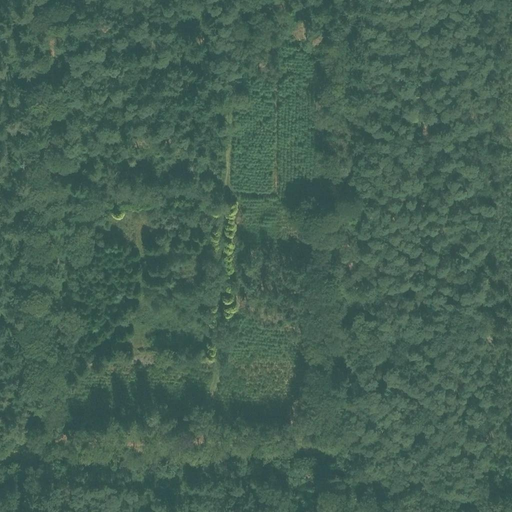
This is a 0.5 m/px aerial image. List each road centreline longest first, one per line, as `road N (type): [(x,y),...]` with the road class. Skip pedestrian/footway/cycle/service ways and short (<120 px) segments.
road 1 (track): [(50,0),(43,511)]
road 2 (track): [(217,0),(213,347),(200,447)]
road 3 (track): [(44,445),(299,452),(482,511)]
